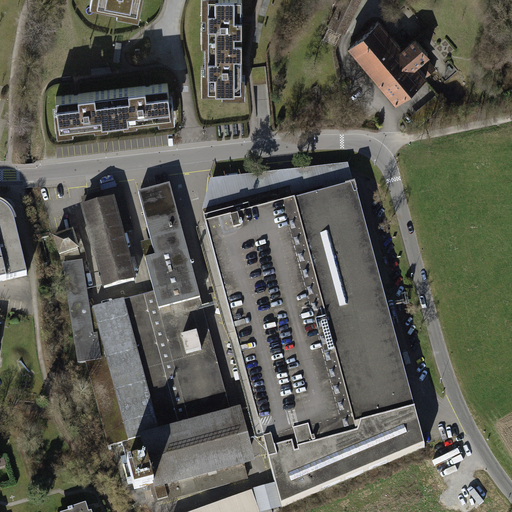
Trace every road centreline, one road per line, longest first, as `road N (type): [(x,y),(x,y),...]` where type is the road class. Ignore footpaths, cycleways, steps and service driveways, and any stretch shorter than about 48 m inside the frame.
road 1 (tertiary): [(0,174),(297,143),(367,144),(394,181),(453,396),(511,494)]
road 2 (unknown): [(281,427),(312,396),(286,297)]
road 3 (track): [(511,115),(387,140)]
